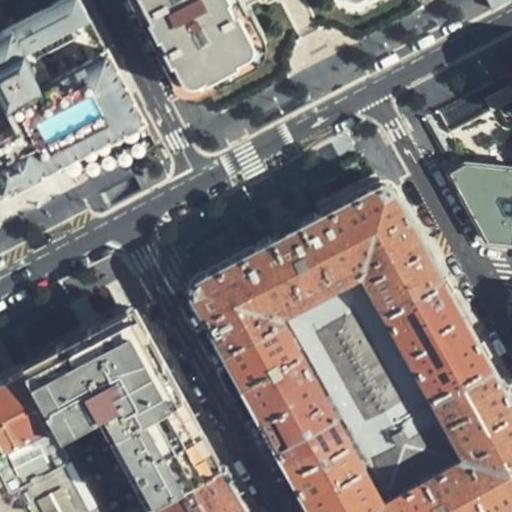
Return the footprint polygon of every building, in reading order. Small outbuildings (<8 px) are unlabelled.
[(0,189),(30,173),(140,116),(79,0),(54,0),(4,26),(0,28),(0,189)] [(136,0),(179,81),(184,85),(186,85),(192,86),(200,83),(252,55),(259,44),(255,29),(248,16),(244,18),(234,0),(346,0),(351,1),(353,0),(136,0)] [(511,0),(484,0),(491,12),(511,0)] [(461,166),(453,171),(483,226),(492,241),(511,243),(511,166),(469,162),(461,166)] [(511,401),(460,306),(393,183),(387,179),(383,178),(379,178),(375,180),(316,212),(257,244),(203,273),(193,283),(193,286),(194,291),(241,376),(300,482),(317,511),(493,511),(511,501),(511,401)] [(82,338),(24,368),(104,511),(131,511),(134,511),(221,462),(203,429),(136,309),(82,338)] [(0,380),(0,511),(104,511),(24,368),(0,380)] [(249,511),(246,505),(221,462),(134,511),(249,511)]
